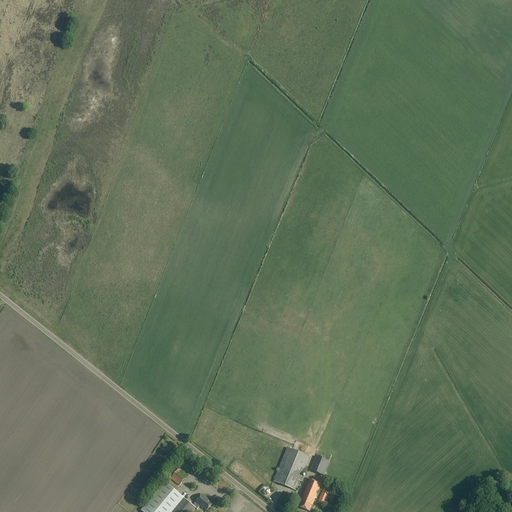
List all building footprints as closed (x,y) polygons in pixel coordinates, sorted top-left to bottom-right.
[(266,441),(261,457),(267,459),(272,442),(266,441)] [(276,465),(282,446),(276,444),(270,463),(276,465)] [(311,458),(287,448),(274,482),(297,491),(311,458)] [(330,462),(316,456),(310,471),(325,476),(330,462)] [(229,469),(257,488),(262,482),(250,474),(251,471),(235,460),(229,469)] [(179,469),(171,479),(180,486),(188,477),(179,469)] [(310,479),(300,503),(298,507),(309,511),(321,484),(310,479)] [(193,506),(165,483),(141,511),(142,511),(192,511),(196,509),(197,510),(200,506),(203,509),(204,508),(207,511),(212,504),(206,500),(207,499),(202,494),(193,506)] [(268,496),(273,491),(268,487),(267,488),(263,484),(258,488),(260,490),(261,489),(268,496)] [(329,494),(323,491),(319,503),(325,506),(329,494)]
